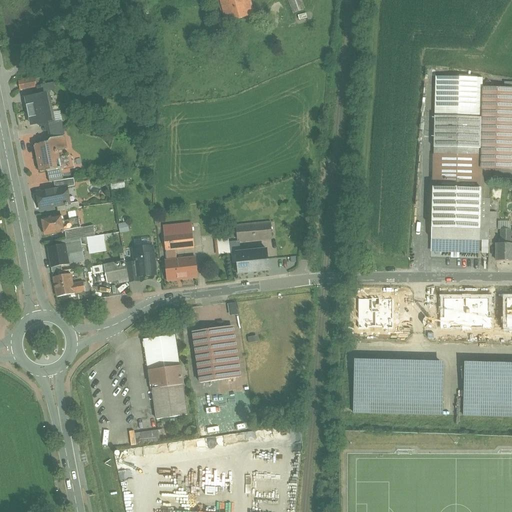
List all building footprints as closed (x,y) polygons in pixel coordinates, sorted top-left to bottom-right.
[(218,0),(226,23),(254,15),(250,0),(218,0)] [(285,0),(274,0),(273,0),(278,12),(288,8),(285,0)] [(289,0),(293,14),(306,11),(303,0),(289,0)] [(483,78),(436,77),(435,117),(482,119),(483,88),(483,78)] [(511,89),(483,88),(482,119),(482,148),(481,169),(511,169),(511,89)] [(39,92),(34,93),(35,96),(27,98),(28,105),(27,105),(27,106),(29,106),(30,111),(28,112),(49,108),(47,102),(50,101),(48,91),(39,92)] [(49,108),(28,112),(30,112),(31,117),(29,118),(30,118),(31,118),(32,125),(41,123),(41,126),(46,126),(55,124),(54,123),(52,113),(50,113),(49,108)] [(482,119),(435,117),(434,147),(482,148),(482,119)] [(57,129),(50,130),(50,131),(51,139),(64,136),(63,128),(57,129)] [(51,139),(48,142),(35,145),(41,172),(48,171),(62,169),(59,151),(67,150),(64,136),(51,139)] [(482,148),(434,147),(433,228),(481,229),(490,230),(490,229),(490,212),(490,199),(481,199),(482,189),(481,189),(481,169),(482,148)] [(62,169),(48,171),(50,182),(54,182),(64,180),(62,169)] [(64,180),(54,182),(56,189),(68,187),(75,186),(74,179),(64,180)] [(56,189),(38,193),(41,210),(58,206),(71,204),(71,202),(68,203),(65,188),(68,188),(68,187),(56,189)] [(71,204),(58,206),(59,211),(80,208),(79,202),(71,204)] [(62,215),(43,218),(46,235),(65,231),(63,223),(62,215)] [(81,220),(73,222),(75,229),(66,231),(67,240),(71,240),(81,238),(96,237),(94,226),(82,228),(81,220)] [(73,222),(63,223),(65,231),(66,231),(75,229),(73,222)] [(192,223),(180,225),(181,234),(193,232),(192,223)] [(270,223),(237,226),(238,239),(238,242),(240,242),(272,239),(270,223)] [(180,225),(163,227),(166,251),(176,250),(195,248),(193,232),(181,234),(180,225)] [(433,228),(432,228),(432,239),(480,240),(481,229),(433,228)] [(511,230),(502,230),(502,244),(497,244),(497,261),(511,260),(511,243),(511,244),(511,230)] [(229,233),(217,235),(219,255),(231,254),(229,233)] [(81,238),(71,240),(72,245),(67,246),(68,254),(79,252),(80,259),(84,258),(81,238)] [(238,239),(230,240),(231,254),(237,253),(241,253),(240,242),(238,242),(238,239)] [(480,240),(432,239),(432,249),(480,250),(480,240)] [(66,245),(49,248),(52,267),(62,265),(70,264),(68,254),(67,246),(66,245)] [(153,247),(135,249),(136,263),(138,276),(155,275),(155,267),(154,263),(153,247)] [(176,250),(166,251),(167,260),(166,260),(168,281),(198,278),(196,257),(177,259),(176,250)] [(241,253),(237,253),(239,273),(269,270),(267,250),(241,253)] [(79,252),(68,254),(70,264),(80,262),(80,259),(79,252)] [(126,261),(105,265),(106,271),(108,283),(119,281),(120,284),(130,282),(126,264),(126,261)] [(136,263),(126,264),(130,282),(139,281),(138,276),(136,263)] [(72,274),(54,277),(57,297),(75,294),(75,293),(74,284),(72,274)] [(84,282),(74,284),(75,293),(86,291),(84,282)] [(504,330),(511,330),(511,296),(503,296),(504,330)] [(392,300),(358,299),(357,326),(391,327),(392,300)] [(488,300),(445,300),(445,326),(488,327),(488,300)] [(236,303),(230,304),(232,315),(238,314),(236,303)] [(233,327),(194,332),(201,383),(240,377),(233,327)] [(176,336),(146,340),(150,370),(181,366),(176,336)] [(443,365),(355,363),(355,401),(442,403),(443,365)] [(181,366),(150,370),(153,389),(183,385),(181,366)] [(511,366),(465,366),(464,404),(511,404),(511,366)] [(183,385),(153,389),(157,419),(188,415),(183,385)] [(159,430),(135,433),(137,445),(160,442),(159,430)]
